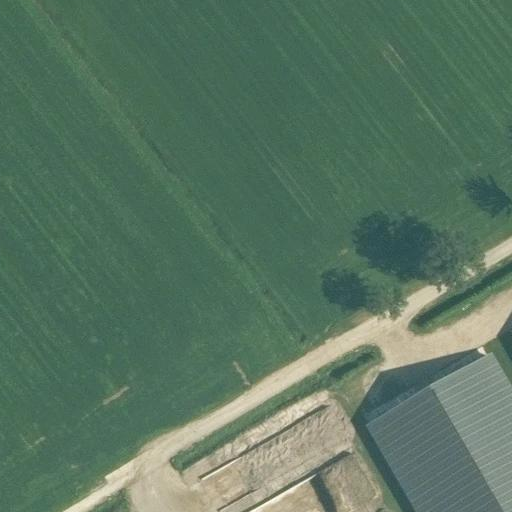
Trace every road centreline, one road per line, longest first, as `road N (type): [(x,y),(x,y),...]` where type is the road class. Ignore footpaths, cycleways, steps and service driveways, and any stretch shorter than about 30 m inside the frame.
road 1 (track): [(68,511),(325,357)]
road 2 (track): [(511,239),(325,357)]
road 3 (track): [(325,357),(405,511)]
